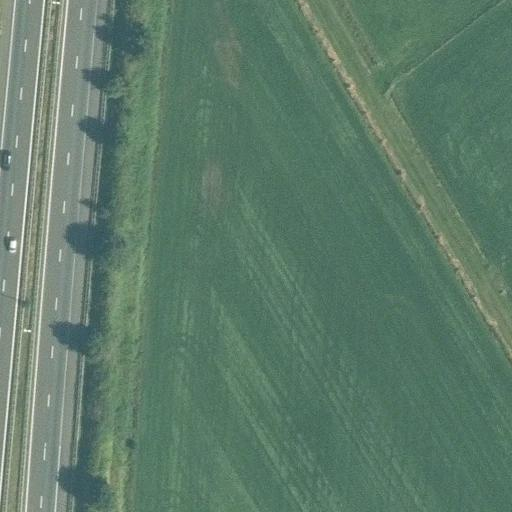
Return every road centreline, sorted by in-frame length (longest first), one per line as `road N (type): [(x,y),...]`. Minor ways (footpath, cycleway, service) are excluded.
road 1 (motorway): [(38,511),(81,0)]
road 2 (track): [(511,321),(318,0)]
road 3 (motorway): [(29,0),(0,297)]
